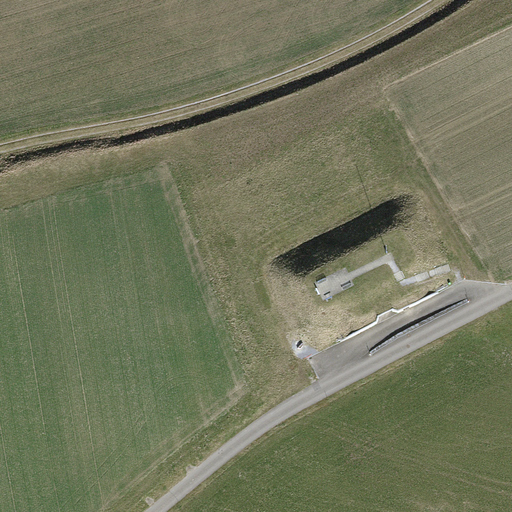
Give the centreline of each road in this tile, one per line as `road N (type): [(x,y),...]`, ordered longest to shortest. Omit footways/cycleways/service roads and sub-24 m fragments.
road 1 (track): [(0,143),(248,87),(433,0)]
road 2 (track): [(494,300),(244,436),(154,511)]
